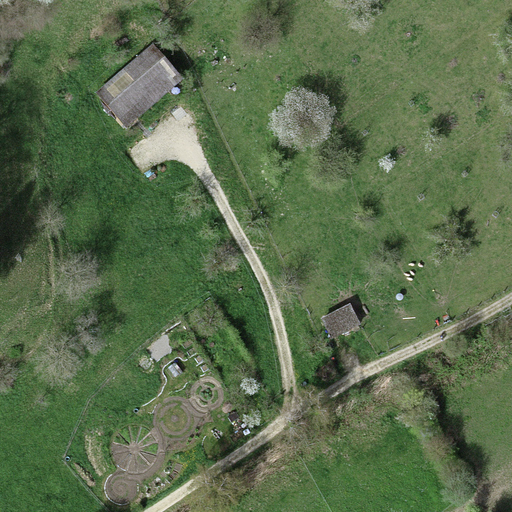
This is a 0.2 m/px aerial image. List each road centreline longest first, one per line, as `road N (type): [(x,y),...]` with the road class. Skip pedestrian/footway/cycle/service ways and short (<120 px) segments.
road 1 (track): [(154,511),(292,420),(511,293)]
road 2 (track): [(183,145),(261,279),(287,357),(292,420)]
